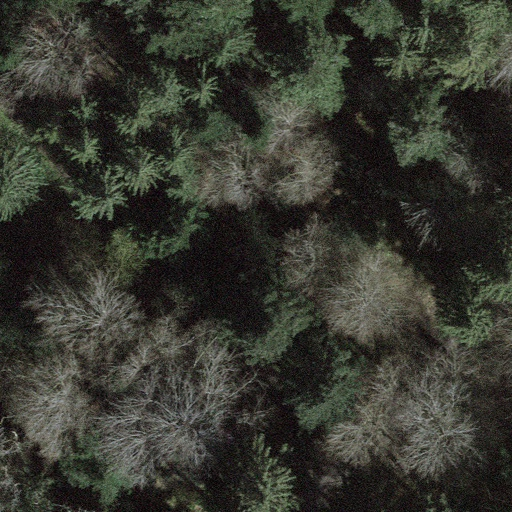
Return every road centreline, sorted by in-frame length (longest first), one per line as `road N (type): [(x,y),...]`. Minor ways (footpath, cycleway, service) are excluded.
road 1 (track): [(352,461),(129,241),(0,71)]
road 2 (track): [(511,286),(308,511)]
